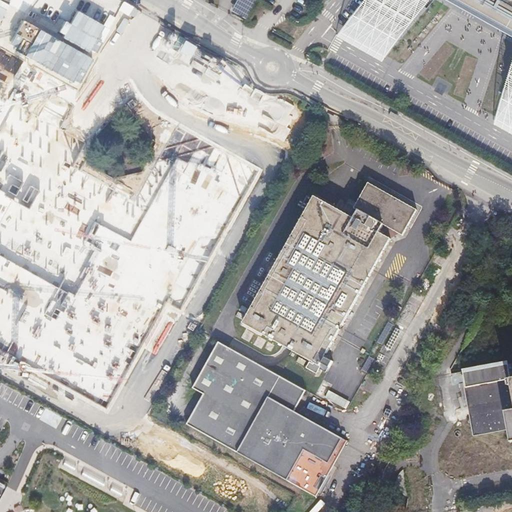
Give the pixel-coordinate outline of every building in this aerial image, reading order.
[(258,0),(238,0),(232,13),(246,21),(258,0)] [(388,57),(435,1),(435,0),(437,0),(437,1),(451,9),(511,42),(511,85),(501,119),(499,125),(511,132),(511,0),(376,0),(344,38),(385,60),(388,57)] [(150,187),(142,203),(121,191),(66,161),(51,153),(61,135),(22,113),(17,122),(3,146),(0,151),(0,312),(60,345),(52,358),(91,380),(100,364),(101,365),(152,276),(149,275),(163,253),(164,254),(195,199),(157,178),(152,188),(150,187)] [(332,365),(324,361),(391,244),(380,238),(384,231),(404,242),(419,217),(368,188),(353,213),(357,216),(353,222),(314,200),(241,328),(292,357),(299,361),(296,365),(304,370),(307,365),(310,367),(308,372),(316,377),(319,372),(324,375),(327,370),(328,371),(332,365)] [(185,427),(309,498),(314,501),(346,445),(293,415),(305,394),(265,371),(218,345),(191,391),(202,397),(185,427)] [(511,384),(510,385),(507,369),(506,369),(505,365),(449,375),(450,379),(461,377),(462,380),(460,380),(471,442),(506,435),(508,448),(511,447),(511,384)] [(323,398),(345,408),(349,401),(327,390),(323,398)] [(393,481),(393,483),(393,484),(398,493),(402,496),(403,496),(401,469),(399,470),(393,478),(393,481)]
